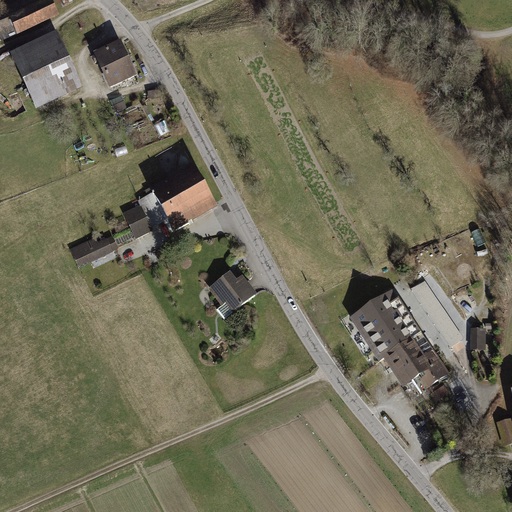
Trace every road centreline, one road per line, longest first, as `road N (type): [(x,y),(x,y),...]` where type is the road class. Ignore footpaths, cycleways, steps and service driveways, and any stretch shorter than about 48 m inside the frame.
road 1 (tertiary): [(445,511),(330,371),(163,69),(109,0)]
road 2 (track): [(330,371),(12,511)]
road 3 (track): [(345,0),(467,34),(511,31)]
road 4 (unknown): [(240,212),(129,259)]
